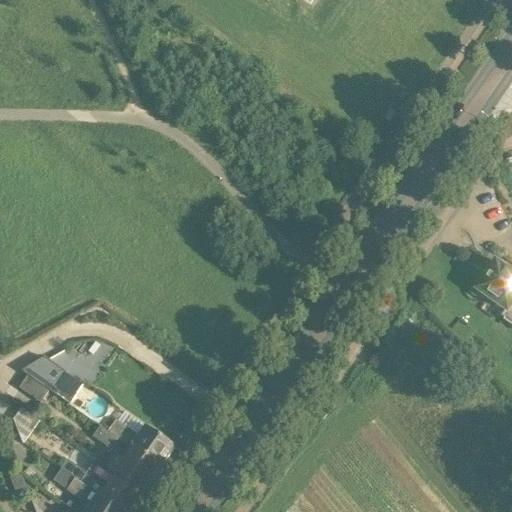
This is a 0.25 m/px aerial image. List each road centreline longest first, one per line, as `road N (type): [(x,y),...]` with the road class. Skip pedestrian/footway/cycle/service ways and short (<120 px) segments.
road 1 (secondary): [(480,78),(183,511)]
road 2 (secondary): [(209,511),(499,89)]
